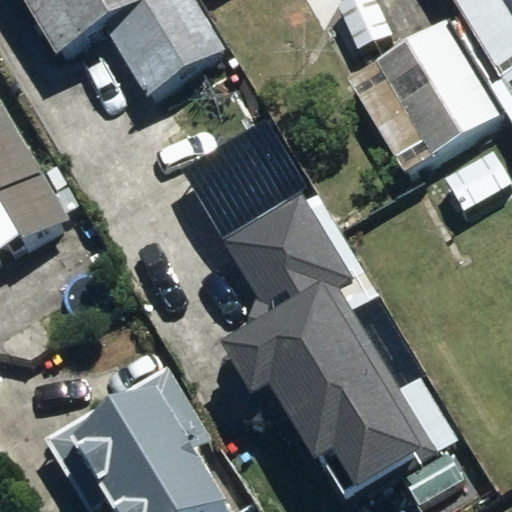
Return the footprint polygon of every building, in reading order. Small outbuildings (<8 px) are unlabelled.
[(28,0),(72,73),(119,45),(159,113),(237,66),(197,0),(28,0)] [(379,0),(365,0),(344,11),(368,56),(400,39),(379,0)] [(511,0),(458,0),(474,24),(359,94),(416,187),(511,128),(511,0)] [(0,277),(39,254),(41,258),(82,233),(0,92),(0,277)] [(511,172),(501,153),(447,182),(468,219),(511,194),(511,172)] [(257,358),(244,366),(235,371),(229,396),(251,433),(272,437),(281,432),(299,421),(336,485),(355,473),(379,511),(432,481),(446,505),(474,489),(456,461),(469,453),(431,390),(410,402),(351,301),(366,291),(313,206),(298,215),(234,253),(267,312),(257,358)] [(177,377),(57,452),(94,511),(240,511),(208,459),(223,450),(177,377)]
